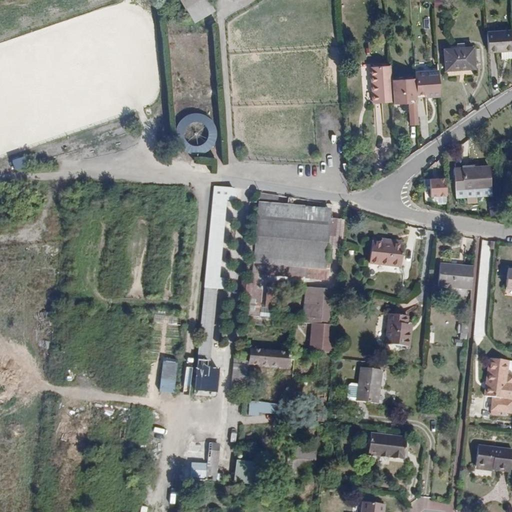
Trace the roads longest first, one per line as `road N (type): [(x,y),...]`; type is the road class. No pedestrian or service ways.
road 1 (track): [(0,177),(215,178)]
road 2 (residential): [(511,94),(365,201)]
road 3 (residential): [(365,201),(215,178)]
road 4 (residential): [(365,201),(511,231)]
